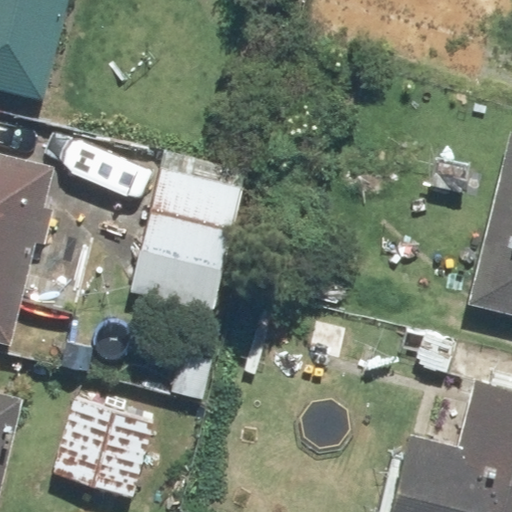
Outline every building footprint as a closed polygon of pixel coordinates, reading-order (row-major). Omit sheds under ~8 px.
[(0,0),(0,82),(51,94),(72,0),(0,0)] [(465,31),(375,0),(343,0),(335,27),(452,68),(465,31)] [(61,162),(0,145),(0,336),(13,340),(61,162)] [(511,145),(477,295),(511,303),(511,145)] [(248,177),(165,157),(135,289),(217,308),(248,177)] [(465,439),(419,427),(395,511),(511,511),(511,378),(484,371),(465,439)] [(0,507),(30,386),(0,378),(0,507)] [(161,413),(80,385),(53,464),(135,492),(161,413)]
